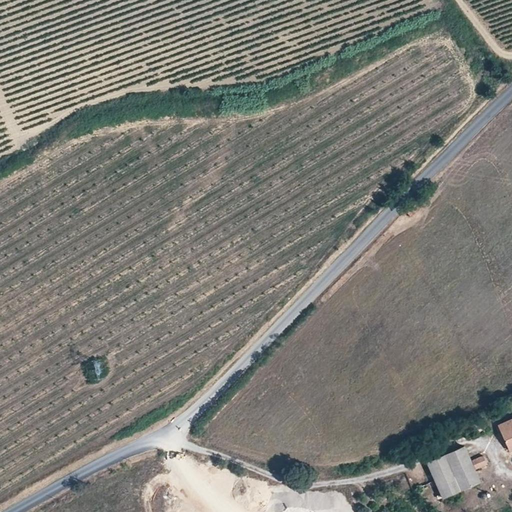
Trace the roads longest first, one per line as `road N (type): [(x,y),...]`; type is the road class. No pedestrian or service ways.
road 1 (unclassified): [(9,511),(187,424),(511,90)]
road 2 (track): [(163,436),(298,486),(372,475),(462,434),(485,449),(491,471),(511,478)]
